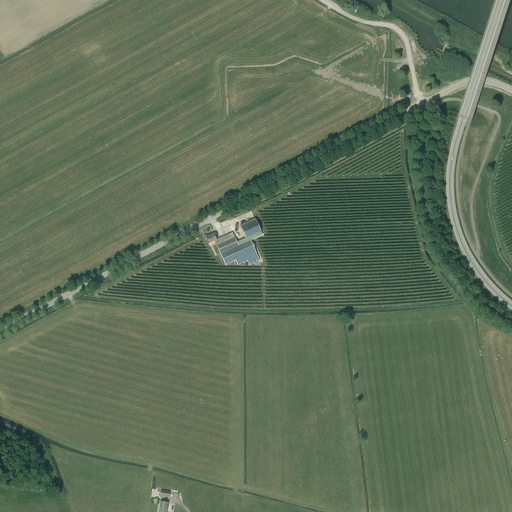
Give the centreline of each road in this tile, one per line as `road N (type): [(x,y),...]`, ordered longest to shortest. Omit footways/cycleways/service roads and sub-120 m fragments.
road 1 (tertiary): [(0,330),(449,89),(484,81),(511,91)]
road 2 (tertiary): [(511,305),(464,249),(449,183),(500,0)]
road 3 (track): [(421,104),(400,33),(321,0)]
road 4 (track): [(511,74),(394,0)]
